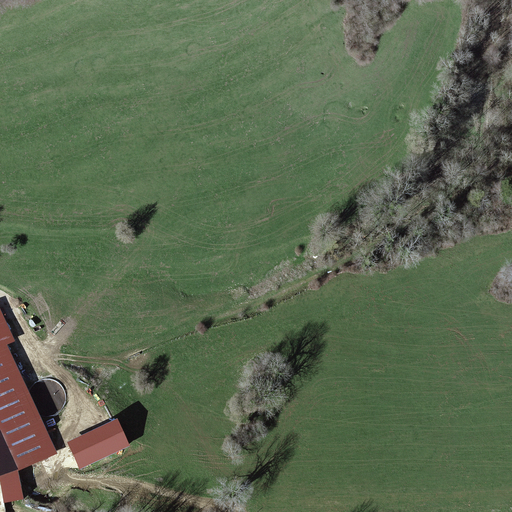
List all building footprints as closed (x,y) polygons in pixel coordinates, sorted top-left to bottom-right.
[(0,311),(0,426),(20,472),(57,454),(38,412),(29,394),(6,344),(14,342),(0,311)] [(54,415),(59,412),(63,407),(66,401),(66,395),(64,389),(61,385),(56,381),(51,379),(45,379),(39,381),(34,384),(31,389),(29,394),(38,412),(41,415),(47,416),(54,415)] [(117,420),(67,442),(79,469),(129,446),(117,420)] [(0,479),(17,475),(20,472),(0,426),(0,479)] [(17,475),(0,479),(0,483),(5,503),(23,498),(17,475)]
